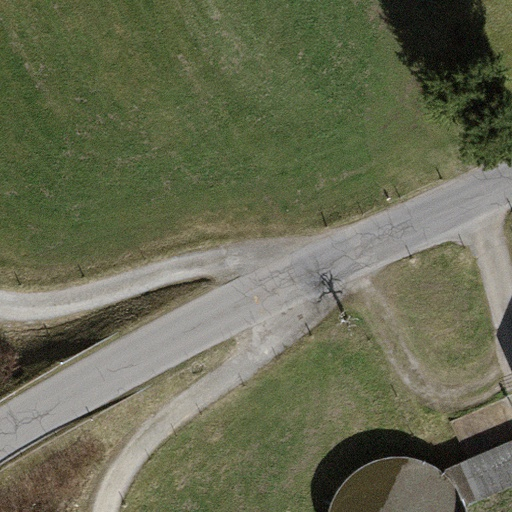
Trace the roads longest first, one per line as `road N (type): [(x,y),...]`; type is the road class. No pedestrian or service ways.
road 1 (track): [(108,511),(113,487),(150,433),(266,348),(286,315),(277,288),(260,261),(201,262),(77,301),(22,308),(0,301)]
road 2 (unclassified): [(511,179),(277,288),(0,438)]
